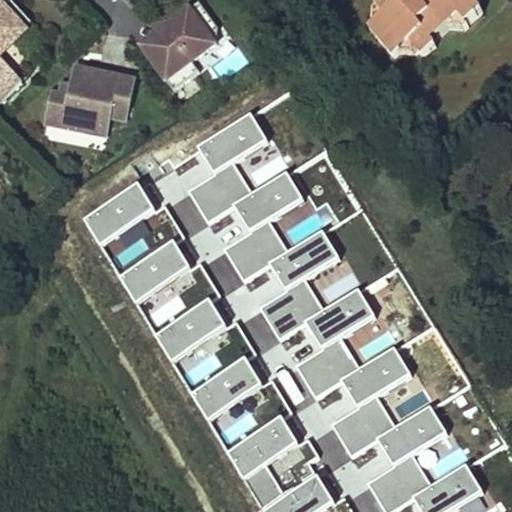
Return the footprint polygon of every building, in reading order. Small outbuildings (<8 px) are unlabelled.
[(0,102),(22,83),(0,58),(0,54),(32,25),(9,0),(4,0),(0,4),(0,102)] [(471,0),(389,0),(376,12),(387,24),(371,38),(397,66),(412,52),(423,64),(435,52),(432,50),(459,26),(466,31),(480,18),(468,4),(471,0)] [(201,6),(140,49),(168,88),(170,87),(175,94),(202,76),(197,69),(222,50),(218,45),(222,33),(201,6)] [(130,127),(140,83),(77,68),(72,87),(63,85),(60,95),(53,94),(45,128),(89,138),(92,128),(112,133),(114,124),(130,127)] [(268,144),(252,118),(200,151),(216,178),(189,195),(209,227),(237,210),(254,198),(234,166),(268,144)] [(92,128),(89,138),(110,143),(112,133),(92,128)] [(303,203),(287,178),(254,198),(237,210),(254,237),(225,255),(244,285),(293,254),(272,223),(303,203)] [(155,212),(139,187),(83,222),(99,247),(155,212)] [(165,207),(155,212),(174,246),(184,240),(165,207)] [(340,260),(324,235),(293,254),(272,267),(289,294),(261,311),(281,343),(308,326),(327,314),(306,282),(340,260)] [(190,272),(174,246),(118,282),(134,307),(190,272)] [(200,266),(190,272),(209,305),(219,299),(200,266)] [(375,320),(359,294),(327,314),(308,326),(324,352),(295,370),(316,403),(365,373),(344,339),(375,320)] [(227,330),(209,305),(156,339),(171,364),(227,330)] [(238,324),(227,330),(247,363),(257,357),(238,324)] [(413,379),(397,353),(365,373),(344,386),(361,413),(334,430),(354,462),(381,444),(399,433),(379,401),(413,379)] [(262,389),(247,363),(190,398),(206,423),(262,389)] [(272,383),(262,389),(282,422),(292,416),(272,383)] [(448,438),(432,413),(399,433),(381,444),(399,471),(370,489),(384,511),(401,511),(417,502),(437,489),(417,458),(448,438)] [(297,448),(282,422),(226,457),(241,482),(297,448)] [(308,442),(297,448),(317,481),(321,479),(327,475),(308,442)] [(458,511),(485,495),(469,469),(437,489),(417,502),(422,511),(458,511)] [(324,511),(336,505),(321,479),(267,511),(324,511)] [(354,511),(347,499),(336,505),(340,511),(354,511)]
